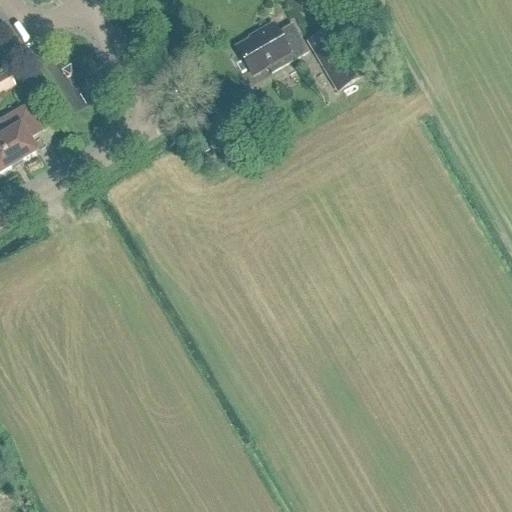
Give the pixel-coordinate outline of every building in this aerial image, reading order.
[(374,72),(368,61),(344,21),(305,44),(336,95),(374,72)] [(307,56),(291,28),(278,36),(272,27),(257,35),(259,37),(236,50),(252,79),(268,70),(271,76),(307,56)] [(63,57),(77,92),(105,81),(90,46),(63,57)] [(0,77),(0,97),(15,89),(6,74),(0,77)] [(40,133),(26,109),(0,124),(0,126),(6,137),(0,140),(0,175),(35,155),(27,141),(40,133)] [(211,140),(222,157),(238,147),(228,130),(211,140)]
